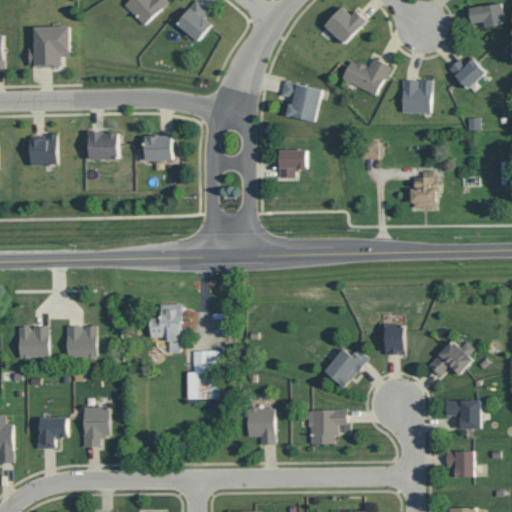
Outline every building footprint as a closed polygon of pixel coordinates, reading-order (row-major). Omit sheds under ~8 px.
[(170,0),(171,1),(146,23),(127,3),(129,0),(170,0)] [(214,23),(200,39),(179,22),(196,0),(198,0),(209,8),(206,13),(209,16),(208,18),(214,23)] [(503,2),(507,21),(482,26),(481,20),(473,22),(470,6),(484,4),(484,5),(503,2)] [(369,19),(346,42),(326,24),(344,5),(354,14),(358,9),(369,19)] [(72,25),(72,55),(64,55),(63,66),(38,66),(38,63),(31,63),(31,47),(37,47),(37,25),(72,25)] [(487,71),(469,87),(451,67),(462,57),(465,61),(473,55),(487,71)] [(393,65),(377,93),(343,76),(353,59),(359,62),(360,60),(368,63),(366,66),(370,67),(376,56),(393,65)] [(435,78),(432,112),(404,110),(405,78),(420,79),(420,86),(422,86),(422,78),(435,78)] [(323,88),(317,121),(288,114),(293,96),(283,94),(286,79),(323,88)] [(120,131),(120,157),(91,158),(91,130),(106,130),(106,132),(120,131)] [(59,132),(60,163),(33,163),(32,135),(44,135),(44,138),(49,138),(49,133),(59,132)] [(174,134),(175,158),(166,158),(166,161),(155,161),(155,159),(148,159),(147,134),(162,134),(174,134)] [(367,158),(380,157),(380,140),(367,140),(367,158)] [(308,148),(309,167),(300,167),(300,170),(297,170),(297,176),(280,176),(280,160),(282,160),(282,149),(308,148)] [(511,174),(511,160),(502,160),(503,183),(511,182),(511,174)] [(439,177),(440,189),(438,189),(438,200),(436,200),(435,206),(416,206),(416,200),(413,200),(413,187),(417,187),(417,175),(425,176),(425,170),(434,170),(434,175),(437,175),(437,177),(439,177)] [(163,303),(163,316),(153,316),(153,337),(171,337),(171,351),(185,351),(184,303),(163,303)] [(406,323),(407,353),(387,353),(387,323),(406,323)] [(99,324),(99,355),(69,355),(69,324),(84,324),(84,328),(86,328),(86,326),(88,326),(88,324),(99,324)] [(51,325),(51,356),(22,356),(21,325),(32,325),(32,327),(34,327),(34,328),(36,328),(36,325),(51,325)] [(475,358),(462,374),(454,367),(453,369),(450,366),(442,374),(430,364),(454,338),(463,347),(469,340),(476,347),(470,354),(475,358)] [(372,357),(345,386),(326,369),(345,347),(354,354),(360,347),(372,357)] [(190,398),(221,397),(220,349),(194,350),(194,370),(189,370),(190,398)] [(483,398),(483,427),(462,427),(462,413),(448,413),(448,399),(483,398)] [(111,405),(112,434),(105,434),(105,437),(102,438),(102,445),(85,445),(85,406),(89,406),(96,405),(111,405)] [(276,407),(277,443),(263,443),(262,435),(250,435),(250,405),(260,405),(260,407),(276,407)] [(348,407),(349,423),(340,423),(340,433),(336,434),(336,442),(312,442),(312,424),(310,425),(310,417),(307,417),(307,410),(311,410),(311,408),(338,408),(338,407),(348,407)] [(14,423),(16,462),(0,462),(0,413),(7,413),(7,422),(14,423)] [(69,416),(69,432),(71,432),(71,435),(63,436),(63,437),(58,437),(57,446),(39,446),(39,430),(42,430),(42,416),(69,416)] [(476,449),(476,475),(457,475),(457,465),(449,465),(449,449),(476,449)]
